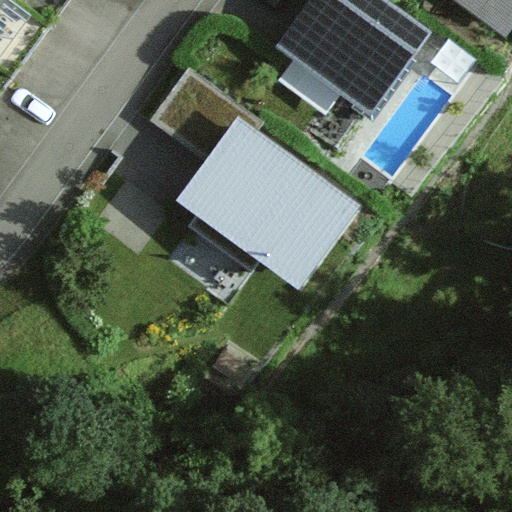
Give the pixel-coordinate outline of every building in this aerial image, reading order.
[(0,0),(0,69),(11,78),(47,27),(8,0),(0,0)] [(8,0),(47,27),(66,0),(8,0)] [(300,0),(311,8),(274,55),(370,129),(433,47),(372,0),(300,0)] [(511,0),(444,0),(506,47),(511,39),(511,0)] [(0,92),(11,78),(0,69),(0,92)] [(302,310),(371,220),(185,78),(152,121),(212,167),(176,214),(302,310)]
